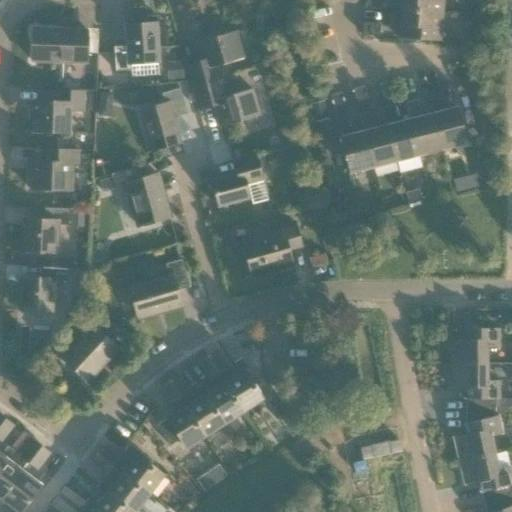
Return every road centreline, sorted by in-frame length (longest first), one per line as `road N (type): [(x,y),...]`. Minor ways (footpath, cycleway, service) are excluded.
road 1 (residential): [(223,316),(143,368),(76,430),(55,428),(0,386)]
road 2 (residential): [(429,511),(388,288)]
road 3 (residential): [(388,288),(305,293),(223,316)]
road 4 (residential): [(445,56),(355,57),(350,0)]
road 5 (residential): [(223,316),(183,178)]
road 6 (residential): [(0,124),(4,29),(31,0)]
road 7 (residential): [(511,288),(388,288)]
